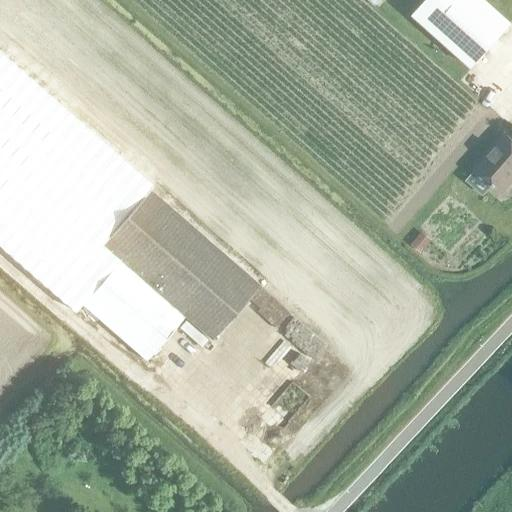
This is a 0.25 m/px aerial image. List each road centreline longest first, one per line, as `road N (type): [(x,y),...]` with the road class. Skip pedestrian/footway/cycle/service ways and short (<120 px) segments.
road 1 (track): [(288,511),(0,257)]
road 2 (unclassified): [(333,511),(511,323)]
